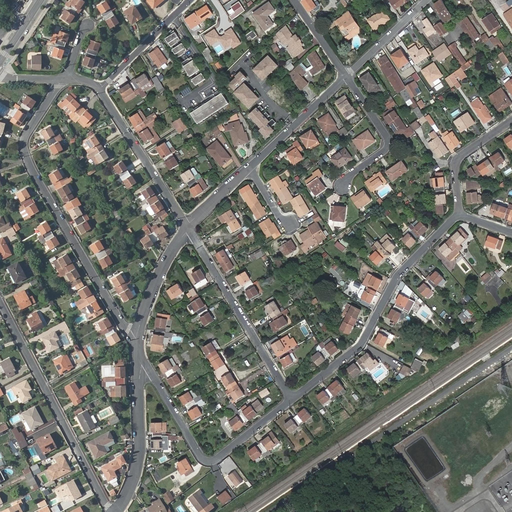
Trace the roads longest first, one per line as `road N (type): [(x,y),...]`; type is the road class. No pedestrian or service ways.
road 1 (residential): [(62,80),(27,134),(29,169),(138,351)]
road 2 (unclassified): [(270,511),(511,347)]
road 3 (residential): [(291,399),(360,346),(397,274),(459,214)]
road 4 (residential): [(111,511),(0,300)]
road 5 (residential): [(138,351),(210,461),(291,399)]
road 6 (residential): [(188,225),(291,399)]
road 7 (residential): [(117,511),(139,453),(138,351)]
road 8 (residential): [(99,89),(188,225)]
road 9 (residential): [(346,76),(389,141),(342,185)]
road 10 (residential): [(138,351),(146,307),(188,225)]
road 11 (residential): [(249,168),(346,76)]
road 12 (residential): [(99,89),(190,0)]
road 13 (residential): [(511,121),(455,159),(459,214)]
